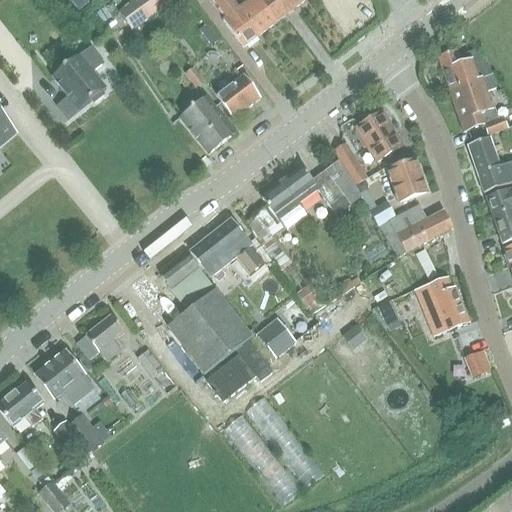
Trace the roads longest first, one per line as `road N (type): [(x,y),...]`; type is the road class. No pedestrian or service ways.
road 1 (tertiary): [(0,359),(171,215),(223,187),(385,59)]
road 2 (unclassified): [(511,381),(441,156),(385,59)]
